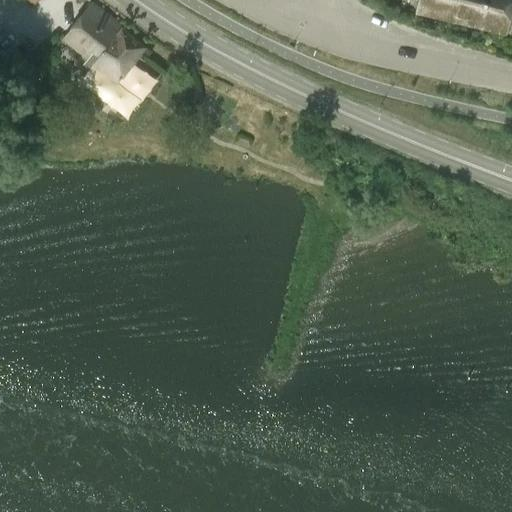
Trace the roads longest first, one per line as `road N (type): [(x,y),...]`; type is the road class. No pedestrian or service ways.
road 1 (primary): [(511,181),(303,95),(134,0)]
road 2 (unclassified): [(511,78),(300,28)]
